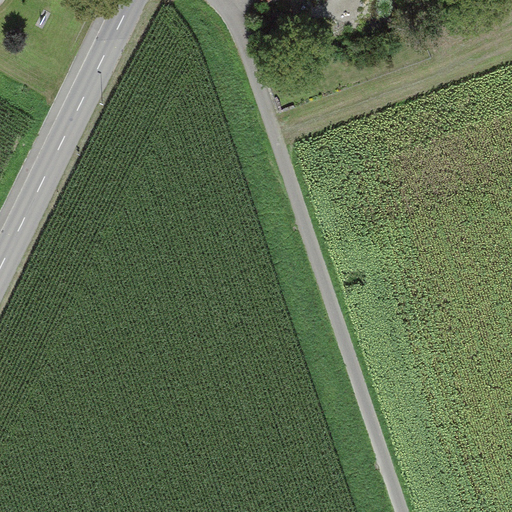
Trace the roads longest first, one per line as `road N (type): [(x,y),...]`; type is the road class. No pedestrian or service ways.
road 1 (track): [(222,0),(399,511)]
road 2 (tertiary): [(0,271),(134,0)]
